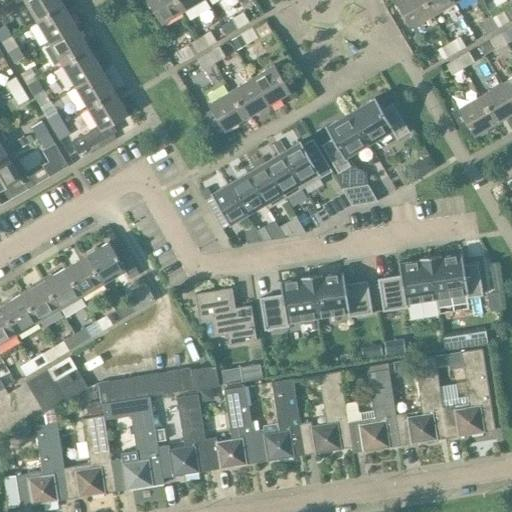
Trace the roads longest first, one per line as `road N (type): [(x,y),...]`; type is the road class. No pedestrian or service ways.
road 1 (residential): [(0,254),(136,176),(195,267),(475,225)]
road 2 (residential): [(245,511),(511,470)]
